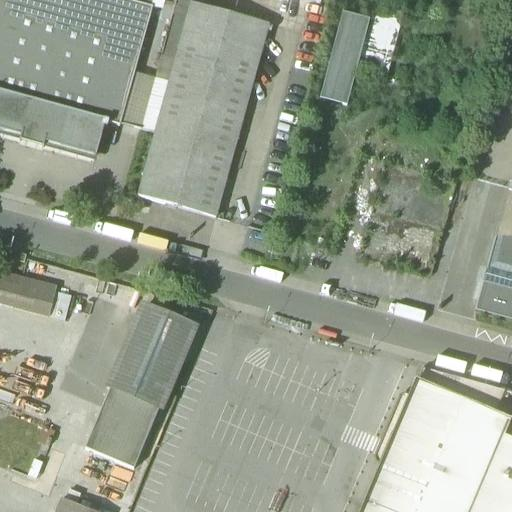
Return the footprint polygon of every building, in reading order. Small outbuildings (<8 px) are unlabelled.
[(124,1),(119,0),(0,0),(0,131),(95,158),(103,128),(106,129),(108,124),(119,127),(152,9),(151,9),(124,1)] [(124,0),(124,1),(151,9),(153,0),(124,0)] [(268,27),(190,5),(137,199),(215,220),(268,27)] [(403,15),(373,7),(369,22),(355,76),(385,84),(403,15)] [(369,22),(342,15),(319,101),(346,108),(355,76),(369,22)] [(511,190),(509,189),(495,239),(502,241),(496,265),(511,269),(511,190)] [(21,280),(0,274),(0,306),(12,309),(12,310),(13,310),(21,280)] [(56,289),(21,280),(13,310),(48,319),(56,289)] [(192,330),(144,309),(117,372),(166,392),(192,330)] [(500,409),(505,396),(431,367),(426,380),(500,409)] [(117,372),(84,451),(133,472),(166,392),(117,372)] [(509,422),(416,383),(361,511),(511,511),(511,440),(503,437),(509,422)]
